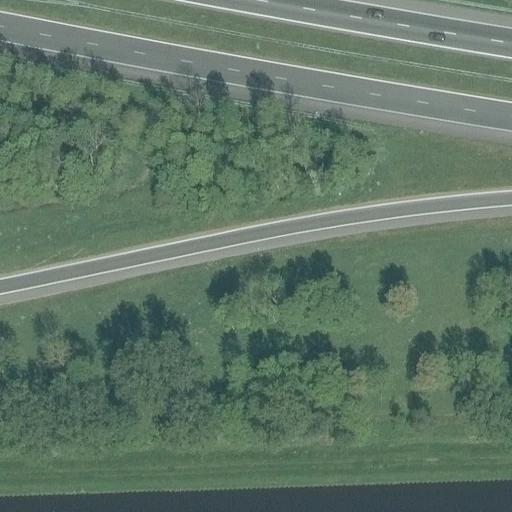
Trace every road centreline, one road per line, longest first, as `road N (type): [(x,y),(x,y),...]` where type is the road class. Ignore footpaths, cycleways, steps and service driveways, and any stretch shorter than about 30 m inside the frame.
road 1 (motorway): [(0,288),(249,236),(511,202)]
road 2 (motorway): [(0,32),(511,116)]
road 3 (motorway): [(511,39),(283,0)]
